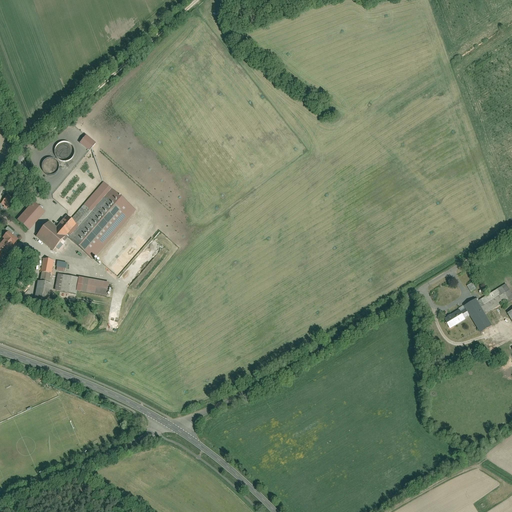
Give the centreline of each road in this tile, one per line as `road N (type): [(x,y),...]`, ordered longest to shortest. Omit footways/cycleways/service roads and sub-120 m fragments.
road 1 (unclassified): [(173,427),(511,232)]
road 2 (track): [(196,0),(26,153)]
road 3 (tertiary): [(0,350),(173,427)]
road 4 (unclassified): [(0,498),(173,427)]
road 5 (tertiary): [(173,427),(275,511)]
